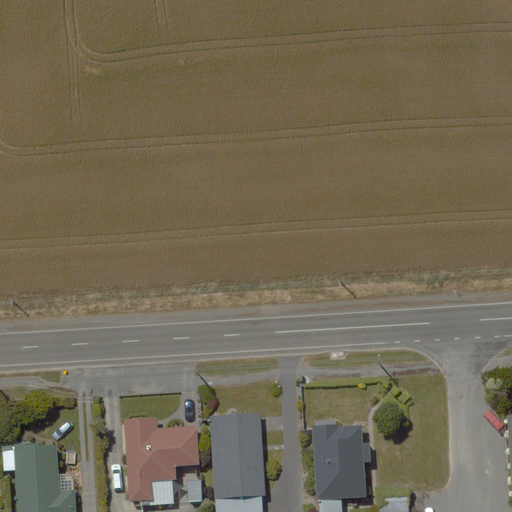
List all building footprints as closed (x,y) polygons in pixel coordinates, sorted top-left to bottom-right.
[(208,417),(213,511),(261,511),(256,415),(208,417)] [(158,419),(121,421),(125,501),(139,501),(140,507),(176,505),(174,464),(195,463),(193,426),(158,427),(158,419)] [(314,498),(318,498),(318,511),(342,511),(342,496),(366,495),(363,422),(312,425),(314,498)] [(76,511),(75,489),(58,490),(56,443),(3,445),(5,470),(16,469),(17,511),(76,511)] [(409,511),(409,494),(380,495),(380,511),(409,511)]
